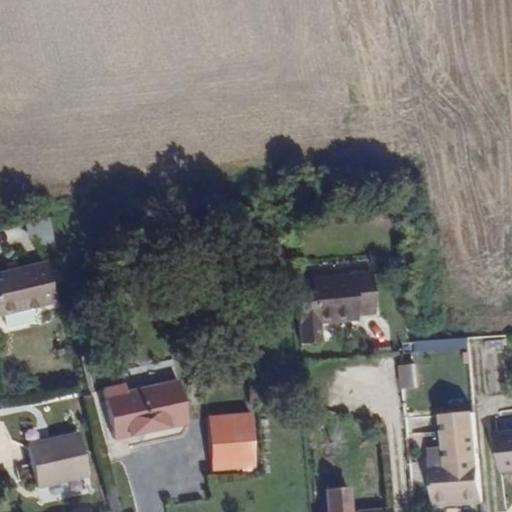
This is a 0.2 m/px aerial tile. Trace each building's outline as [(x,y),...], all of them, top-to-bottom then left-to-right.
[(46,218),(24,223),(30,251),(51,247),(46,218)] [(357,261),(343,262),(347,300),(360,299),(377,298),(374,256),(357,257),(357,261)] [(317,308),(348,306),(347,300),(343,262),(315,264),(315,266),(300,267),(303,309),(305,329),(318,328),(317,308)] [(0,273),(0,318),(58,305),(49,263),(0,273)] [(418,377),(415,351),(400,352),(402,378),(418,377)] [(106,381),(120,430),(193,411),(181,368),(124,383),(122,376),(106,381)] [(250,401),(208,407),(215,462),(258,456),(250,401)] [(442,503),(433,504),(434,507),(482,503),(478,456),(475,413),(456,415),(460,457),(463,501),(442,503)] [(447,455),(438,455),(442,503),(463,501),(460,457),(456,415),(444,415),(447,448),(447,455)] [(83,423),(43,432),(57,476),(94,466),(83,423)] [(511,470),(511,430),(501,432),(505,471),(511,470)] [(57,476),(43,432),(31,435),(42,479),(57,476)] [(438,455),(430,456),(433,504),(442,503),(438,455)] [(333,476),(335,501),(339,501),(349,500),(356,499),(354,474),(333,476)] [(365,499),(365,508),(390,507),(389,497),(365,499)] [(321,502),(321,511),(365,511),(365,508),(365,499),(356,499),(349,500),(339,501),(335,501),(328,502),(321,502)]
